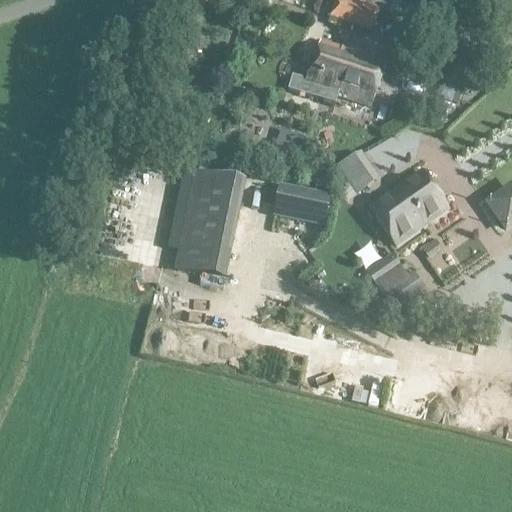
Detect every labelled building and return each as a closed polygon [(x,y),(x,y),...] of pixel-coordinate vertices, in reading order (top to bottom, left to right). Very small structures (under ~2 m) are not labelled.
[(381,9),(353,0),(336,0),(336,1),(329,20),(372,34),(381,9)] [(335,106),(337,98),(370,109),(384,66),(344,53),(345,53),(320,45),(308,84),(293,79),(289,91),(335,106)] [(440,84),(463,91),(473,58),(451,51),(440,84)] [(273,152),(295,161),(304,139),(281,131),(273,152)] [(195,175),(174,274),(223,285),(244,186),(195,175)] [(446,213),(420,176),(370,211),(396,248),(446,213)] [(511,205),(511,185),(501,193),(510,207),(511,205)] [(271,219),(323,230),(330,199),(278,187),(271,219)] [(511,217),(492,187),(470,202),(495,239),(511,227),(511,217)] [(392,256),(366,274),(376,289),(388,280),(399,272),(402,270),(401,269),(392,256)] [(451,277),(457,288),(492,269),(487,258),(451,277)] [(415,283),(411,277),(385,295),(397,312),(420,296),(413,285),(415,283)]
